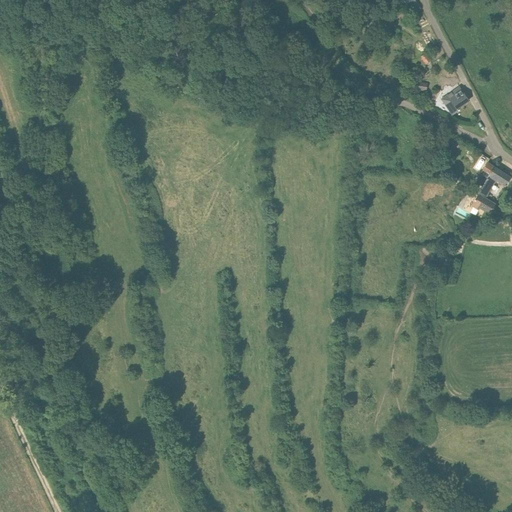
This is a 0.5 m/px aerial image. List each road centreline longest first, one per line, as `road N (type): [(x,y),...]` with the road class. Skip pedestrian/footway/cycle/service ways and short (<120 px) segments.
road 1 (track): [(86,0),(143,62),(212,103),(321,128),(390,103)]
road 2 (unclassified): [(495,147),(425,0)]
road 3 (track): [(304,0),(339,61),(399,102)]
road 4 (track): [(0,385),(57,511)]
